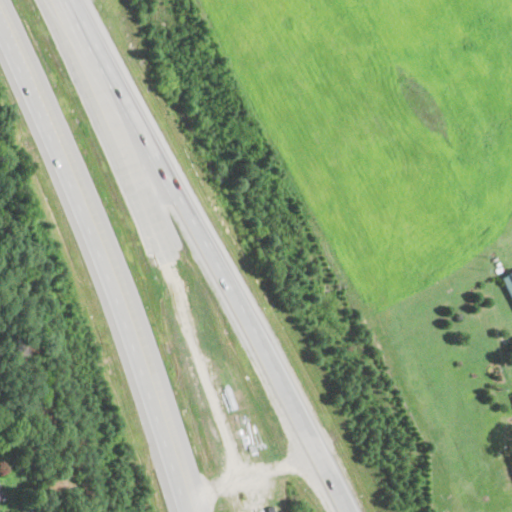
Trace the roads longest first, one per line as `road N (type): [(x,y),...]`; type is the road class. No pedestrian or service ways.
road 1 (motorway): [(361,511),(63,0)]
road 2 (motorway): [(0,13),(153,368),(193,511)]
